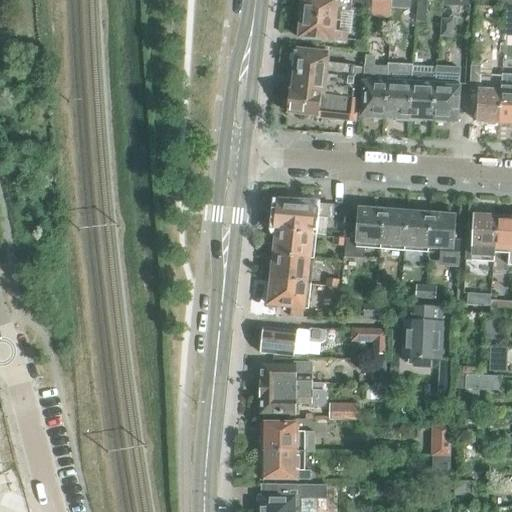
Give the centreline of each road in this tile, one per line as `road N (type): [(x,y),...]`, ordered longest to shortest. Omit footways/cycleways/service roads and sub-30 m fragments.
road 1 (secondary): [(202,511),(233,152)]
road 2 (residential): [(511,170),(233,152)]
road 3 (unclassified): [(47,511),(7,356)]
road 4 (secondary): [(233,152),(254,0)]
